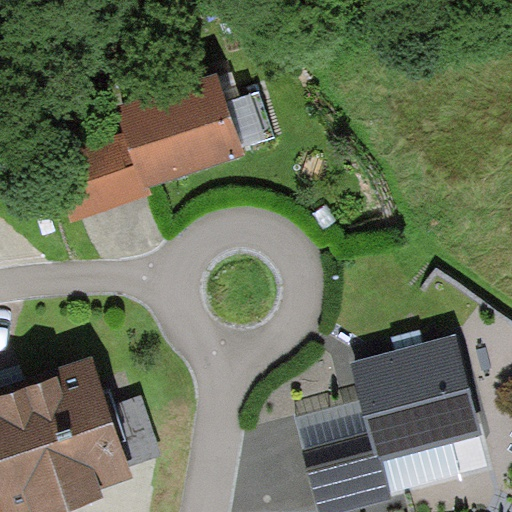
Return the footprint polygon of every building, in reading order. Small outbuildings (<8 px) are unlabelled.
[(150,183),(245,152),(229,105),(220,76),(125,106),(150,183)] [(269,92),(229,105),(245,152),(285,140),(269,92)] [(86,209),(151,188),(133,134),(68,155),(86,209)] [(454,336),(358,362),(379,440),(382,450),(478,424),(454,336)] [(89,364),(0,395),(0,482),(7,503),(124,462),(89,364)] [(382,450),(379,440),(313,457),(328,511),(349,511),(396,500),(382,450)] [(0,511),(10,511),(7,503),(0,482),(0,511)]
